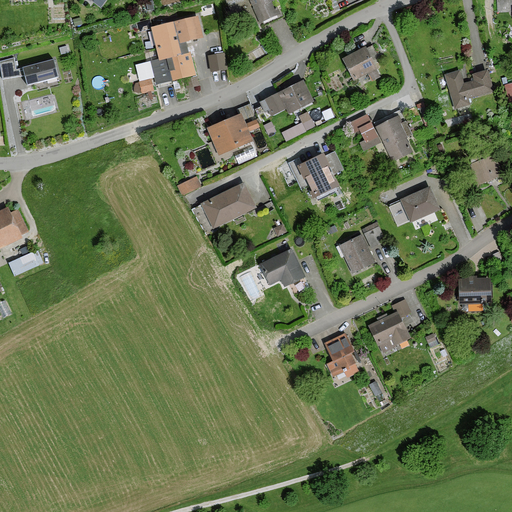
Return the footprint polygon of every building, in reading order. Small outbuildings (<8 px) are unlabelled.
[(247,7),(243,0),(227,0),(224,2),(230,15),(247,7)] [(283,14),(276,0),(247,0),(260,25),(283,14)] [(508,13),(508,1),(495,2),(495,14),(508,13)] [(152,10),(150,2),(144,4),(146,12),(152,10)] [(145,47),(153,45),(157,61),(151,63),(156,85),(182,79),(184,89),(197,86),(195,77),(196,77),(188,44),(203,40),(198,18),(169,25),(169,26),(152,30),(152,32),(142,35),(145,47)] [(81,27),(80,20),(72,21),(73,28),(81,27)] [(69,54),(67,47),(58,50),(60,57),(69,54)] [(376,70),(365,49),(342,61),(353,82),(376,70)] [(225,70),(223,56),(208,58),(210,72),(225,70)] [(14,60),(0,63),(0,73),(1,81),(21,79),(20,72),(16,72),(14,60)] [(54,63),(23,71),(28,89),(59,81),(54,63)] [(494,94),(488,73),(472,77),(473,82),(464,84),(460,72),(444,76),(454,112),(470,107),(468,101),(494,94)] [(154,91),(150,80),(139,83),(142,94),(154,91)] [(312,104),(303,84),(263,103),(271,118),(285,111),(287,116),(312,104)] [(260,127),(250,103),(236,109),(238,114),(207,127),(219,155),(253,141),(249,132),(260,127)] [(314,128),(307,114),(298,118),(305,133),(314,128)] [(381,143),(367,115),(349,124),(355,135),(361,132),(365,141),(359,144),(363,152),(381,143)] [(399,115),(375,127),(393,162),(413,152),(405,139),(409,137),(401,122),(402,121),(399,115)] [(274,133),(269,125),(262,128),(267,137),(274,133)] [(304,134),(300,125),(281,135),(285,143),(304,134)] [(337,189),(322,155),(298,166),(313,200),(337,189)] [(503,176),(496,157),(468,168),(475,187),(503,176)] [(199,189),(194,180),(176,188),(181,198),(199,189)] [(255,209),(243,184),(199,207),(212,231),(255,209)] [(440,213),(429,189),(388,208),(397,229),(407,225),(408,227),(440,213)] [(27,232),(17,210),(10,213),(8,208),(0,211),(0,250),(23,240),(20,235),(27,232)] [(281,226),(272,230),(276,237),(285,233),(281,226)] [(385,243),(378,228),(363,236),(370,250),(385,243)] [(373,264),(361,237),(339,247),(351,275),(373,264)] [(32,253),(31,250),(6,262),(13,278),(37,266),(38,269),(44,266),(37,251),(32,253)] [(305,279),(291,250),(259,267),(269,287),(281,281),(284,289),(305,279)] [(491,304),(491,279),(459,279),(459,304),(491,304)] [(390,309),(393,315),(368,327),(382,355),(411,341),(401,319),(410,315),(404,302),(390,309)] [(354,355),(345,336),(324,346),(333,364),(327,367),(333,380),(343,375),(346,380),(359,374),(350,357),(354,355)] [(435,342),(432,336),(424,340),(427,346),(435,342)] [(381,395),(375,383),(368,387),(374,398),(381,395)]
